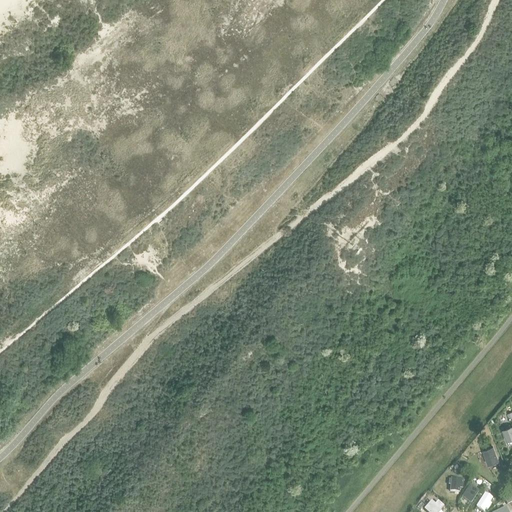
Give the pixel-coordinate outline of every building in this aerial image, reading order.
[(511,440),(511,426),(502,430),(506,442),(511,440)] [(493,447),(482,451),(488,466),(499,462),(493,447)] [(462,490),(463,480),(451,479),(451,481),(449,481),(448,486),(450,486),(450,493),(459,493),(460,489),(462,490)] [(471,505),(480,492),(470,486),(462,499),(471,505)] [(488,511),(491,505),(490,504),(492,500),(485,495),(476,508),(482,511),(484,511),(486,510),(488,511)] [(432,503),(425,511),(426,511),(440,511),(444,508),(439,503),(436,506),(432,503)]
